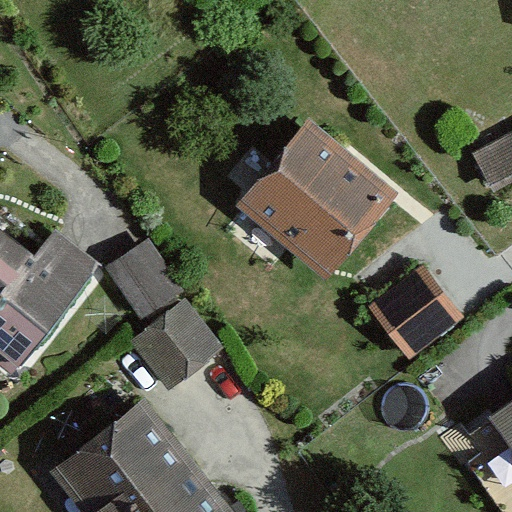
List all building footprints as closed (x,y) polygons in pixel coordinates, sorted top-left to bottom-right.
[(307,119),(237,202),(322,272),(391,189),(307,119)] [(511,177),(511,127),(479,146),(480,163),(494,187),(511,177)] [(32,246),(0,221),(0,360),(14,370),(100,258),(51,221),(32,246)] [(104,262),(140,316),(185,286),(148,232),(104,262)] [(422,258),(369,298),(411,354),(464,314),(422,258)] [(186,292),(130,334),(167,384),(224,343),(186,292)] [(511,390),(488,408),(511,441),(511,390)] [(85,511),(118,511),(190,457),(139,391),(47,462),(85,511)] [(228,511),(190,457),(118,511),(228,511)]
